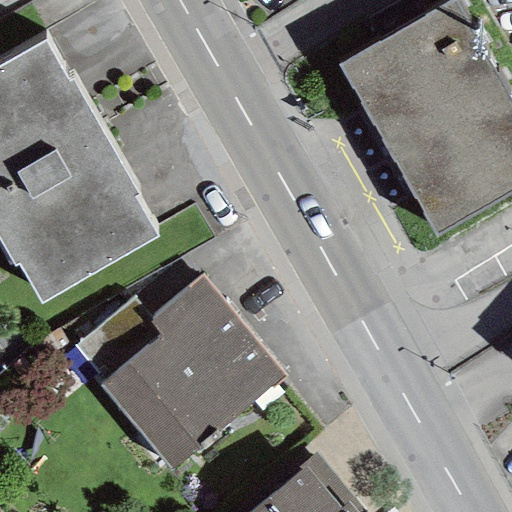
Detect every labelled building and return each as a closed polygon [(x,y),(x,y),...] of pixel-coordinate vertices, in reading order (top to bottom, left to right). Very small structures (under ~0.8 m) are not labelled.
[(511,192),(511,99),(454,0),(452,0),(337,66),(435,237),(511,192)] [(46,42),(0,67),(0,244),(12,266),(17,264),(39,304),(157,239),(133,197),(137,195),(72,80),(68,83),(46,42)] [(170,470),(285,376),(216,292),(202,275),(152,316),(147,320),(161,337),(105,382),(101,385),(170,470)] [(152,316),(133,297),(73,345),(105,382),(161,337),(147,320),(152,316)] [(316,452),(298,467),(301,471),(249,511),(363,511),(364,511),(316,452)]
